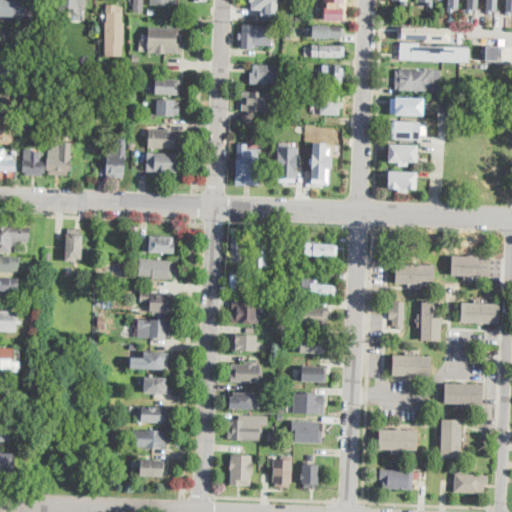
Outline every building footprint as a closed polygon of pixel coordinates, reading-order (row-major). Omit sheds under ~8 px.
[(0,0),(33,0),(32,9),(34,9),(34,16),(25,15),(24,22),(15,22),(16,18),(0,16),(0,0)] [(144,0),(144,12),(133,12),(133,0),(144,0)] [(251,0),(251,8),(261,8),(261,14),(277,15),(277,0),(251,0)] [(459,0),(459,9),(455,8),(454,12),(447,12),(447,0),(459,0)] [(478,0),(478,11),(474,11),(473,14),(467,14),(467,0),(478,0)] [(498,0),(498,11),(493,11),(492,14),(485,14),(485,0),(498,0)] [(116,4),(116,7),(122,6),(123,20),(124,20),(124,55),(105,55),(105,21),(107,21),(107,12),(106,12),(106,5),(116,4)] [(271,45),(253,45),(253,49),(242,48),(242,39),(238,39),(238,34),(242,34),(242,25),(271,25),(271,45)] [(343,37),(309,37),(309,25),(343,25),(343,37)] [(431,25),(431,27),(451,27),(451,41),(424,41),(425,38),(398,38),(398,26),(402,26),(402,25),(431,25)] [(145,26),(144,50),(179,52),(180,28),(145,26)] [(0,52),(0,35),(16,35),(16,52),(0,52)] [(399,41),(399,58),(468,60),(468,46),(419,44),(419,41),(399,41)] [(483,44),(483,58),(500,59),(500,44),(483,44)] [(344,57),(312,57),(312,45),(344,45),(344,57)] [(0,57),(18,58),(18,62),(22,62),(22,70),(20,70),(19,83),(0,82),(0,57)] [(345,68),(344,84),(341,84),(341,88),(329,87),(329,80),(318,79),(318,70),(329,71),(329,64),(341,65),(341,67),(345,68)] [(278,65),(278,84),(249,83),(249,72),(253,73),(253,65),(278,65)] [(441,70),(440,79),(436,79),(435,91),(394,89),(395,70),(400,70),(400,69),(424,70),(424,68),(435,69),(441,70)] [(152,77),(151,91),(178,92),(178,78),(152,77)] [(20,100),(18,100),(17,113),(0,112),(0,87),(18,89),(18,91),(21,91),(20,100)] [(271,90),(271,101),(235,100),(235,90),(271,90)] [(344,96),(344,113),(340,112),(340,116),(320,116),(321,107),(312,107),(312,94),(341,95),(341,96),(344,96)] [(424,96),(424,114),(395,114),(395,112),(390,112),(391,96),(424,96)] [(153,98),(152,114),(177,114),(177,98),(153,98)] [(264,109),(263,120),(234,119),(235,107),(264,109)] [(0,116),(25,119),(24,139),(19,139),(18,145),(0,143),(0,116)] [(421,121),(420,124),(427,124),(427,134),(420,134),(420,139),(392,138),(392,135),(388,135),(388,121),(393,121),(393,120),(421,121)] [(146,127),(145,147),(176,148),(176,128),(146,127)] [(72,142),(70,172),(68,172),(68,175),(49,174),(49,170),(46,170),(48,146),(52,146),(52,141),(72,142)] [(314,141),(313,182),(330,183),(330,167),(333,167),(333,154),(330,154),(330,146),(327,146),(327,142),(314,141)] [(248,143),(248,148),(250,148),(250,155),(260,154),(261,185),(234,186),(234,158),(238,158),(238,143),(248,143)] [(418,143),(417,161),(408,161),(408,164),(399,163),(399,161),(389,160),(389,143),(418,143)] [(297,150),(296,178),(278,177),(279,149),(297,150)] [(45,161),(45,176),(25,175),(25,173),(23,173),(24,150),(31,150),(31,151),(41,151),(41,161),(45,161)] [(145,150),(176,151),(176,170),(144,169),(145,150)] [(0,154),(4,154),(4,156),(14,156),(14,160),(17,160),(17,171),(0,170),(0,154)] [(119,154),(119,159),(122,159),(122,163),(126,163),(126,175),(123,175),(123,178),(106,178),(105,154),(119,154)] [(416,188),(408,188),(408,191),(398,191),(398,187),(389,187),(389,170),(417,171),(416,188)] [(0,219),(12,220),(12,226),(30,227),(29,242),(17,241),(17,245),(12,245),(12,252),(0,251),(0,219)] [(139,232),(131,232),(131,224),(139,224),(139,232)] [(245,234),(243,234),(242,263),(230,262),(230,258),(227,258),(228,250),(230,250),(231,228),(245,228),(245,234)] [(66,232),(65,259),(76,260),(76,257),(82,257),(83,233),(66,232)] [(269,256),(269,268),(255,267),(256,233),(268,234),(267,256),(269,256)] [(175,241),(174,251),(150,250),(151,234),(174,235),(173,241),(175,241)] [(337,256),(305,254),(306,243),(338,244),(337,256)] [(0,256),(21,257),(20,272),(0,271),(0,256)] [(491,257),(490,277),(452,275),(452,256),(491,257)] [(173,277),(169,276),(168,278),(153,277),(153,275),(139,274),(140,257),(169,259),(173,260),(173,277)] [(434,284),(395,283),(396,263),(435,265),(434,284)] [(241,289),(230,289),(230,274),(241,274),(241,289)] [(0,277),(19,278),(18,294),(0,292),(0,277)] [(337,297),(302,296),(303,279),(319,280),(319,284),(337,285),(337,297)] [(274,282),(274,291),(266,291),(266,282),(274,282)] [(172,311),(150,310),(151,300),(141,300),(141,290),(173,292),(172,311)] [(290,297),(290,305),(282,305),(283,297),(290,297)] [(405,300),(404,328),(396,328),(397,324),(393,324),(393,318),(390,317),(390,306),(393,306),(394,299),(405,300)] [(258,323),(232,321),(233,301),(258,302),(258,308),(259,308),(258,323)] [(441,340),(422,340),(423,301),(441,301),(441,340)] [(500,304),(500,324),(461,322),(462,302),(500,304)] [(0,309),(16,311),(16,319),(23,319),(23,324),(16,324),(16,331),(0,330),(0,309)] [(328,316),(328,327),(300,327),(300,315),(328,316)] [(171,320),(170,335),(167,335),(167,337),(137,336),(138,318),(167,319),(167,320),(171,320)] [(256,350),(231,348),(232,333),(257,334),(256,350)] [(311,334),(323,335),(323,341),(324,341),(324,351),(296,349),(297,346),(300,346),(300,335),(302,335),(302,333),(311,334)] [(0,348),(14,348),(13,363),(2,363),(1,368),(0,368),(0,348)] [(132,357),(131,368),(169,369),(169,351),(145,350),(144,357),(132,357)] [(432,356),(431,376),(393,375),(393,355),(432,356)] [(255,359),(255,363),(261,363),(261,369),(264,369),(264,375),(260,375),(260,381),(230,380),(231,370),(232,370),(232,362),(245,362),(245,359),(255,359)] [(327,380),(298,380),(298,374),(301,374),(302,365),(327,365),(327,380)] [(168,392),(154,391),(154,393),(144,393),(145,375),(166,376),(166,384),(169,384),(168,392)] [(483,404),(445,403),(445,383),(483,384),(483,404)] [(0,387),(12,387),(10,410),(0,409),(0,387)] [(252,390),(252,391),(255,391),(255,403),(258,403),(258,407),(229,406),(230,395),(233,395),(233,390),(244,391),(244,389),(252,390)] [(324,412),(294,411),(294,391),(325,393),(324,412)] [(167,408),(167,420),(138,419),(139,405),(163,405),(163,408),(167,408)] [(12,440),(0,440),(0,422),(2,423),(2,415),(12,415),(12,440)] [(249,417),(249,420),(261,420),(261,426),(264,426),(263,433),(261,433),(261,438),(232,437),(232,436),(228,436),(229,419),(232,419),(232,417),(249,417)] [(322,441),(295,440),(295,436),(292,435),(293,419),(319,420),(319,430),(323,430),(322,441)] [(462,420),(460,458),(441,457),(443,419),(462,420)] [(162,429),(162,430),(167,430),(166,445),(162,445),(162,446),(133,445),(133,428),(162,429)] [(418,431),(417,450),(379,449),(380,429),(418,431)] [(0,453),(14,454),(13,472),(0,471),(0,453)] [(252,454),(252,460),(254,460),(254,472),(252,472),(251,483),(231,483),(232,468),(230,468),(231,453),(252,454)] [(293,454),(291,481),(288,481),(288,486),(275,486),(275,481),(273,481),(274,458),(281,458),(281,453),(293,454)] [(164,469),(163,469),(163,475),(159,474),(159,476),(140,475),(141,458),(165,459),(164,469)] [(318,462),(317,482),(316,482),(316,486),(304,486),(304,482),(302,482),(302,479),(300,478),(300,472),(302,473),(302,463),(304,463),(304,459),(310,460),(310,462),(318,462)] [(412,488),(383,486),(383,477),(379,477),(380,467),(414,470),(412,488)] [(489,473),(488,482),(485,482),(484,491),(454,489),(455,471),(489,473)]
